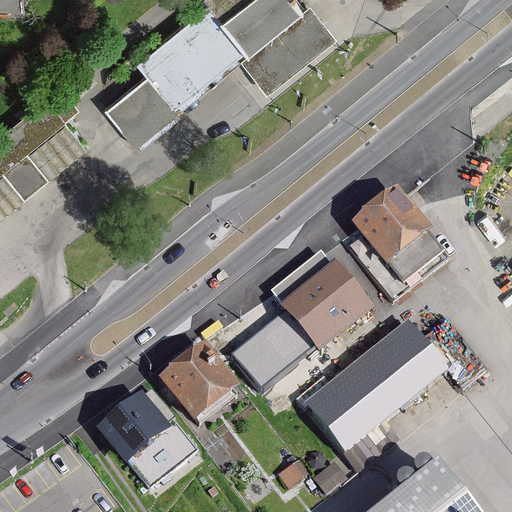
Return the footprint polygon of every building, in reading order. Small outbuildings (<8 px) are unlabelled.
[(204,0),(208,4),(245,50),(248,54),(303,10),(295,0),(204,0)] [(208,4),(138,62),(147,73),(175,108),(238,56),(245,50),(208,4)] [(310,4),(303,10),(248,54),(245,50),(238,56),(258,81),(267,92),(336,36),(328,26),(310,4)] [(175,108),(147,73),(104,107),(134,144),(177,110),(175,108)] [(46,97),(65,120),(79,109),(60,85),(46,97)] [(49,178),(87,147),(65,120),(46,97),(0,133),(0,216),(24,198),(49,178)] [(366,238),(349,251),(392,305),(448,262),(441,253),(427,236),(426,238),(396,200),(383,210),(379,208),(375,211),(371,214),(372,219),(359,229),(366,238)] [(306,270),(273,295),(287,313),(291,317),(317,350),(364,313),(335,275),(323,261),(315,267),(308,272),(306,270)] [(261,395),(317,350),(291,317),(234,362),(261,395)] [(447,322),(423,341),(463,391),(487,372),(447,322)] [(448,374),(415,334),(312,418),(344,458),(448,374)] [(195,422),(234,392),(204,354),(191,364),(190,363),(187,363),(183,358),(179,361),(175,364),(178,369),(178,372),(179,373),(166,384),(195,422)] [(175,421),(153,393),(146,399),(143,401),(123,417),(103,433),(125,461),(149,492),(198,453),(174,423),(175,421)] [(312,456),(309,463),(314,470),(322,469),(325,461),(320,455),(312,456)] [(289,471),(281,476),(290,489),(298,483),(297,482),(305,476),(298,466),(290,471),(289,471)] [(341,484),(330,469),(315,481),(326,496),(341,484)] [(466,511),(439,477),(395,511),(466,511)]
